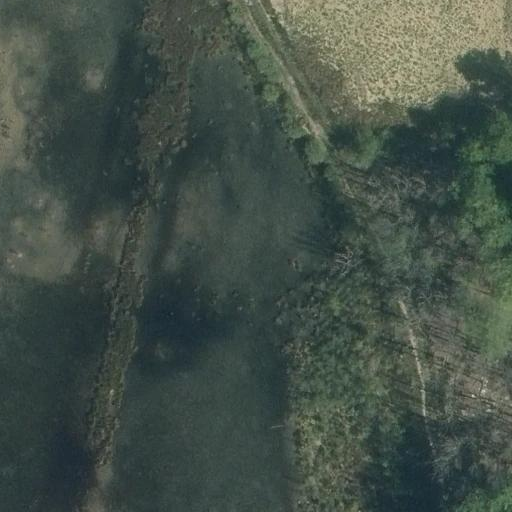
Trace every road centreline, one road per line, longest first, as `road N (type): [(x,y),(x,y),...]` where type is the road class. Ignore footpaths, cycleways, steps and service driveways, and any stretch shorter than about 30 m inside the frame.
road 1 (track): [(244,0),(379,238),(407,312),(454,511)]
road 2 (track): [(511,169),(341,160)]
